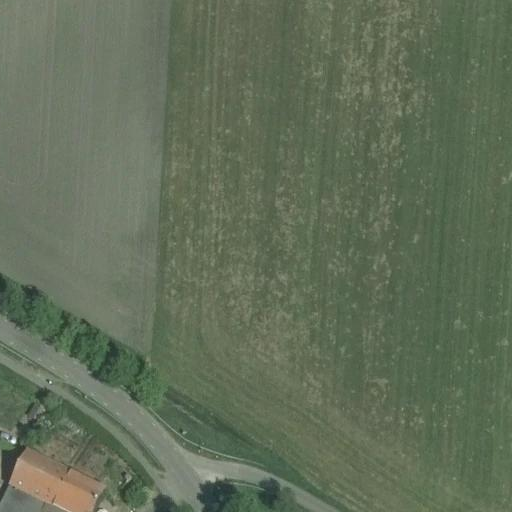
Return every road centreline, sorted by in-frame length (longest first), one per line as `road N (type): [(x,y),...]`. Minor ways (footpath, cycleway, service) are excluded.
road 1 (tertiary): [(177,467),(153,433),(98,390),(0,333)]
road 2 (unclassified): [(311,511),(225,470),(177,467)]
